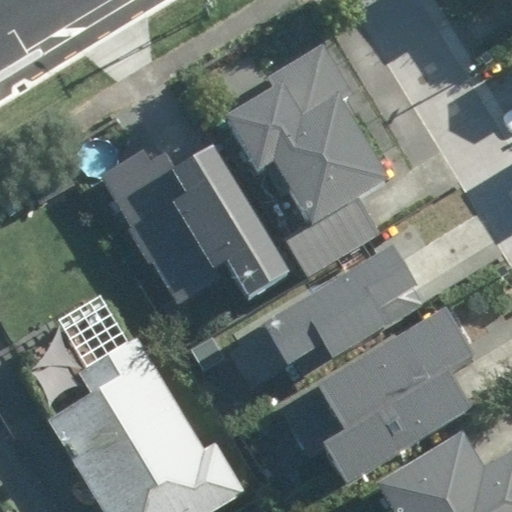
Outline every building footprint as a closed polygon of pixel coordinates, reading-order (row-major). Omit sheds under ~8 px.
[(269,83),(278,96),(230,126),(261,175),(277,166),(319,233),(392,187),(344,110),(356,100),(324,49),(269,83)] [(162,149),(103,185),(176,304),(230,271),(252,307),(294,282),(213,151),(177,173),(162,149)] [(398,252),(265,330),(292,374),(326,354),(334,367),(394,332),(386,319),(424,296),(398,252)] [(479,366),(449,316),(322,393),(350,439),(325,455),(349,495),(476,418),(453,381),(479,366)] [(157,360),(50,422),(103,511),(217,511),(239,499),(157,360)] [(466,442),(381,494),(391,511),(511,511),(511,462),(488,477),(466,442)]
